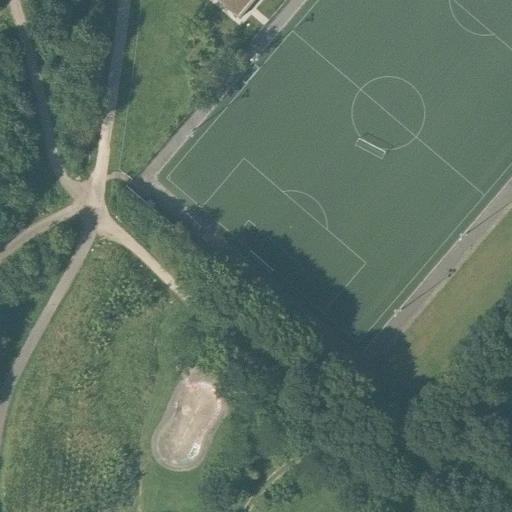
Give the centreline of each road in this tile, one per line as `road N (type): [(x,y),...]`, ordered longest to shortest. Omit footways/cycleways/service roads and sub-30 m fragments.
road 1 (track): [(457,511),(408,492),(324,439),(95,206)]
road 2 (track): [(23,0),(55,155),(95,206)]
